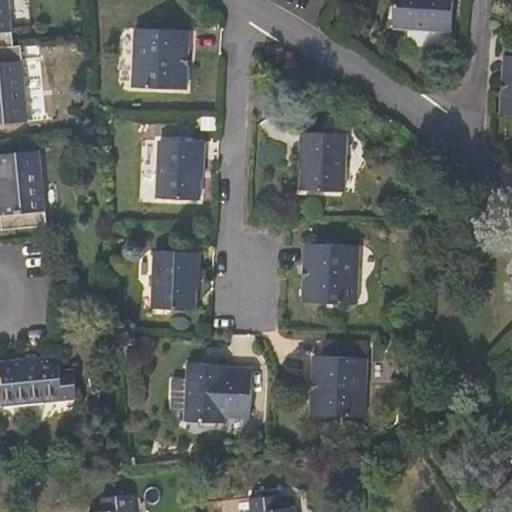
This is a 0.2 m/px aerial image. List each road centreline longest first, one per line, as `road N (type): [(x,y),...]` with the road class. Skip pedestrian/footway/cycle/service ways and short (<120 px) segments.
road 1 (residential): [(238,0),(227,231),(247,296)]
road 2 (residential): [(238,0),(286,22),(442,132)]
road 3 (residential): [(442,132),(474,84),(481,0)]
